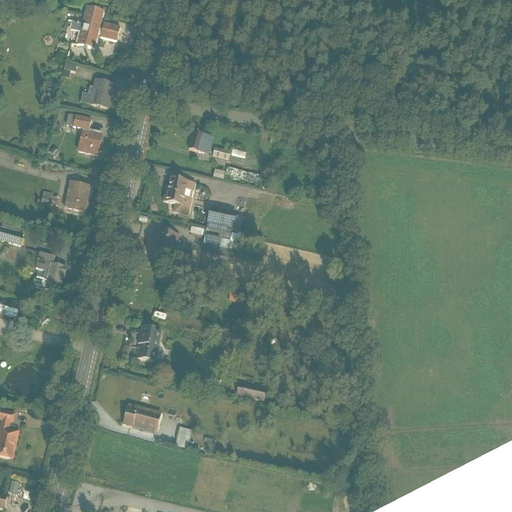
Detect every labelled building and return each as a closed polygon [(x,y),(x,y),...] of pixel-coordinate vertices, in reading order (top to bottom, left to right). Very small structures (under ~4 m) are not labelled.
[(415,3),(412,13),(423,16),(425,6),(415,3)] [(77,47),(94,51),(98,38),(100,38),(100,39),(117,44),(120,29),(104,25),(102,31),(99,31),(104,13),(86,9),(82,25),(72,23),(70,32),(80,34),(77,47)] [(65,66),(62,79),(69,81),(70,74),(75,75),(77,69),(65,66)] [(44,88),(51,90),(54,81),(47,78),(44,88)] [(89,106),(109,111),(112,98),(114,98),(116,86),(94,81),(92,90),(90,89),(88,97),(91,97),(89,106)] [(43,100),(49,101),(52,92),(46,90),(43,100)] [(77,154),(97,158),(102,137),(101,137),(101,135),(89,132),(91,121),(76,118),(68,117),(66,127),(73,129),(83,132),(83,133),(82,133),(77,154)] [(188,151),(208,156),(213,139),(212,138),(212,136),(210,135),(209,138),(194,134),(188,151)] [(212,158),(228,162),(230,154),(214,150),(212,158)] [(260,186),(262,178),(227,169),(225,174),(215,171),(213,179),(223,181),(223,182),(245,187),(246,183),(260,186)] [(189,217),(191,217),(198,187),(195,186),(195,185),(170,179),(167,192),(165,192),(162,204),(174,206),(172,214),(189,217)] [(64,211),(85,215),(91,188),(70,184),(64,211)] [(39,205),(58,209),(59,200),(58,200),(58,199),(56,198),(56,200),(54,200),(55,199),(53,198),(53,195),(41,193),(39,205)] [(207,230),(239,238),(239,236),(243,237),(246,222),(242,221),(242,220),(236,218),(237,215),(210,209),(207,224),(208,224),(207,230)] [(0,242),(20,248),(23,236),(20,235),(21,230),(2,225),(1,229),(0,228),(0,242)] [(236,253),(239,238),(207,230),(203,246),(236,253)] [(156,252),(180,258),(183,245),(178,244),(180,237),(157,232),(155,240),(158,240),(156,252)] [(48,247),(55,248),(57,241),(49,240),(48,247)] [(44,291),(59,295),(63,279),(64,280),(67,268),(65,268),(53,266),(55,258),(39,254),(36,270),(38,271),(36,281),(34,280),(33,285),(35,286),(34,288),(45,290),(44,291)] [(228,302),(240,305),(240,304),(245,305),(247,297),(243,296),(243,295),(231,292),(228,302)] [(3,298),(1,304),(0,304),(0,313),(12,318),(17,303),(3,298)] [(241,337),(244,329),(234,326),(235,323),(227,321),(224,330),(232,332),(232,334),(241,337)] [(135,360),(156,365),(158,354),(159,355),(160,348),(159,347),(161,333),(141,329),(138,346),(139,347),(139,350),(137,350),(135,360)] [(236,397),(267,404),(270,392),(239,385),(236,397)] [(123,427),(155,436),(160,418),(127,409),(123,427)] [(0,428),(0,459),(13,462),(19,435),(9,432),(10,425),(13,426),(14,417),(0,414),(0,423),(1,424),(0,428)] [(175,447),(187,451),(192,432),(180,429),(175,447)] [(11,484),(9,495),(16,496),(18,485),(11,484)]
